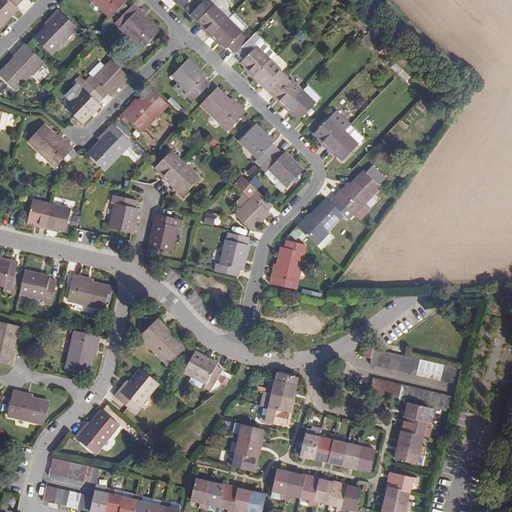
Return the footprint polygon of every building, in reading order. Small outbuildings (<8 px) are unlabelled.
[(16,7),(21,1),(19,0),(0,0),(0,26),(1,27),(18,9),(16,7)] [(94,0),(111,15),(124,0),(94,0)] [(173,0),(163,0),(170,9),(176,4),(173,0)] [(211,33),(229,14),(215,1),(200,18),(204,22),(209,27),(207,29),(211,33)] [(139,7),(134,3),(116,22),(144,47),(159,31),(145,17),(137,10),(139,7)] [(77,25),(58,7),(52,13),(55,16),(48,25),(34,39),(50,53),(77,25)] [(148,15),(139,7),(137,10),(145,17),(148,15)] [(55,16),(52,13),(44,21),(48,25),(55,16)] [(244,29),(229,14),(211,33),(217,38),(219,36),(224,41),(229,45),(244,29)] [(370,34),(363,39),(370,49),(377,43),(370,34)] [(45,62),(24,42),(15,52),(18,55),(15,59),(0,74),(0,75),(14,89),(30,73),(32,75),(45,62)] [(257,72),(272,55),(258,42),(242,58),(247,62),(253,68),(251,70),(255,74),(257,72)] [(272,55),(257,72),(267,82),(265,84),(270,89),(284,75),(278,70),(283,66),(272,55)] [(205,74),(188,57),(172,73),(189,91),(187,94),(192,99),(209,82),(203,77),(205,74)] [(86,80),(103,97),(108,92),(110,94),(128,75),(112,59),(106,65),(94,78),(91,74),(86,80)] [(106,65),(100,59),(88,71),(91,74),(94,78),(106,65)] [(267,82),(257,72),(255,74),(265,84),(267,82)] [(278,92),(288,101),(303,85),(293,76),(289,80),(284,75),(270,89),(276,95),(278,92)] [(98,103),(103,97),(86,80),(80,86),(84,89),(66,107),(82,123),(100,104),(98,103)] [(310,81),(305,87),(317,98),(322,93),(310,81)] [(305,87),(303,85),(288,101),(286,104),(291,109),(293,107),(299,112),(303,116),(318,100),(317,98),(305,87)] [(231,99),(217,86),(201,102),(229,129),(247,111),(241,105),(239,108),(231,99)] [(169,104),(153,89),(140,103),(131,111),(128,108),(122,113),(142,131),(169,104)] [(288,101),(278,92),(276,95),(286,104),(288,101)] [(241,105),(233,97),(231,99),(239,108),(241,105)] [(140,103),(136,99),(128,108),(131,111),(140,103)] [(324,140),(328,145),(346,126),(352,120),(352,119),(338,106),(316,129),(321,133),(326,138),(324,140)] [(352,120),(346,126),(359,139),(365,133),(352,120)] [(57,137),(43,123),(28,140),(56,166),(74,147),(68,141),(65,144),(57,137)] [(132,141),(113,123),(107,128),(111,132),(102,140),(88,154),(104,170),(132,141)] [(254,160),(260,166),(277,148),(271,143),(273,141),(255,123),(239,139),(257,157),(254,160)] [(359,139),(346,126),(328,145),(333,150),(336,147),(340,152),(344,155),(360,139),(359,139)] [(111,132),(107,128),(99,137),(102,140),(111,132)] [(68,141),(60,134),(57,137),(65,144),(68,141)] [(277,148),(260,166),(266,171),(269,168),(278,177),(287,186),(303,170),(284,152),(282,154),(277,148)] [(162,177),(167,182),(186,163),(170,149),(155,165),(161,170),(165,174),(162,177)] [(186,163),(167,182),(173,187),(176,185),(180,189),(185,194),(200,177),(186,163)] [(378,189),(363,175),(353,185),(345,193),(341,190),(336,196),(354,214),(378,189)] [(287,186),(278,177),(273,183),(282,191),(287,186)] [(353,185),(349,182),(341,190),(345,193),(353,185)] [(273,205),(256,187),(250,193),(252,196),(234,215),(251,231),(269,212),(268,210),(273,205)] [(136,198),(113,194),(111,202),(116,203),(111,226),(133,231),(138,207),(135,206),(136,198)] [(344,214),(328,199),(311,216),(308,219),(306,217),(297,226),(317,245),(329,232),(327,231),(344,214)] [(39,229),(46,230),(52,204),(32,200),(28,221),(34,222),(40,224),(39,229)] [(52,204),(46,230),(53,232),(54,227),(59,228),(67,230),(71,208),(52,204)] [(184,219),(158,213),(157,220),(154,220),(148,245),(171,250),(177,225),(183,226),(184,219)] [(207,213),(205,223),(215,225),(217,215),(207,213)] [(227,239),(226,238),(221,263),(216,263),(214,270),(237,275),(239,268),(242,269),(248,243),(247,243),(248,236),(229,231),(227,239)] [(329,232),(317,245),(321,249),(333,237),(329,232)] [(307,242),(289,237),(287,246),(284,246),(280,264),(277,276),(273,275),(271,282),(296,287),(307,242)] [(0,259),(0,283),(12,286),(18,260),(10,259),(9,262),(0,259)] [(48,276),(23,270),(17,292),(43,298),(42,302),(49,304),(55,280),(48,278),(48,276)] [(80,275),(72,273),(66,298),(104,307),(109,286),(90,281),(79,279),(80,275)] [(165,326),(157,317),(138,335),(151,349),(152,348),(168,364),(183,350),(166,332),(163,328),(165,326)] [(17,324),(0,320),(0,362),(11,365),(14,352),(10,352),(11,348),(17,324)] [(92,333),(67,328),(59,366),(80,370),(84,351),(86,339),(91,340),(92,333)] [(403,356),(404,356),(406,349),(393,346),(391,353),(392,353),(397,354),(403,356)] [(370,363),(375,365),(379,350),(373,349),(370,363)] [(386,352),(379,350),(375,365),(382,366),(386,352)] [(218,363),(195,351),(184,370),(194,376),(206,382),(207,383),(205,386),(212,390),(223,370),(216,366),(218,363)] [(388,368),(392,353),(391,353),(386,352),(382,366),(388,368)] [(397,354),(392,353),(388,368),(394,369),(397,354)] [(397,354),(394,369),(400,370),(403,356),(397,354)] [(409,357),(404,356),(403,356),(400,370),(406,372),(409,357)] [(417,374),(421,360),(415,358),(412,373),(417,374)] [(421,360),(417,374),(423,376),(426,361),(421,360)] [(432,362),(426,361),(423,376),(428,377),(432,362)] [(432,362),(428,377),(435,378),(438,364),(432,362)] [(438,364),(435,378),(441,380),(445,365),(438,364)] [(441,380),(447,381),(450,366),(445,365),(441,380)] [(447,381),(452,382),(456,368),(450,366),(447,381)] [(157,381),(140,367),(129,381),(121,391),(117,388),(113,394),(133,411),(157,381)] [(456,368),(452,382),(458,384),(462,369),(456,368)] [(277,372),(275,378),(295,383),(297,376),(277,372)] [(206,382),(194,376),(190,381),(202,388),(206,382)] [(369,393),(376,394),(380,379),(373,377),(369,393)] [(129,381),(125,378),(117,388),(121,391),(129,381)] [(267,387),(266,391),(292,397),(295,383),(275,378),(273,388),(267,387)] [(385,380),(380,379),(376,394),(381,396),(385,380)] [(387,397),(392,381),(385,380),(381,396),(387,397)] [(387,397),(393,398),(397,383),(392,381),(387,397)] [(393,398),(398,399),(403,384),(397,383),(393,398)] [(401,400),(405,401),(408,385),(403,384),(398,399),(401,400)] [(405,401),(411,402),(414,387),(408,385),(405,401)] [(420,388),(414,387),(411,402),(416,404),(420,388)] [(426,389),(420,388),(416,404),(422,405),(426,389)] [(422,405),(428,406),(432,391),(426,389),(422,405)] [(20,392),(12,390),(6,415),(44,423),(49,402),(31,398),(20,395),(20,392)] [(269,407),(289,412),(292,397),(266,391),(265,397),(266,397),(271,398),(269,407)] [(432,407),(434,408),(438,392),(432,391),(428,406),(432,407)] [(440,409),(444,393),(438,392),(434,408),(440,409)] [(444,393),(440,409),(446,410),(450,395),(444,393)] [(455,396),(450,395),(446,410),(452,412),(455,396)] [(429,416),(432,407),(428,406),(422,405),(416,404),(411,402),(407,416),(434,422),(435,417),(429,416)] [(289,412),(269,407),(267,415),(261,414),(260,419),(285,425),(289,412)] [(118,423),(100,408),(88,423),(81,432),(78,430),(73,436),(93,453),(118,423)] [(404,430),(425,435),(427,426),(433,427),(434,422),(407,416),(404,430)] [(88,423),(85,421),(78,430),(81,432),(88,423)] [(232,437),(257,442),(260,429),(241,424),(239,433),(233,431),(232,437)] [(298,454),(313,457),(318,436),(309,434),(310,428),(305,427),(298,454)] [(143,434),(152,441),(157,438),(147,429),(143,434)] [(330,432),(319,429),(318,436),(329,439),(330,433),(330,432)] [(425,435),(404,430),(400,444),(427,451),(428,447),(422,445),(425,435)] [(328,461),(335,434),(330,433),(329,439),(318,436),(313,457),(328,461)] [(147,445),(152,441),(143,434),(139,438),(147,445)] [(342,464),(347,443),(339,441),(340,436),(335,434),(328,461),(342,464)] [(254,457),(257,442),(232,437),(231,440),(237,442),(234,452),(254,457)] [(231,440),(228,451),(234,452),(237,442),(231,440)] [(342,464),(356,468),(363,441),(358,440),(357,445),(347,443),(342,464)] [(363,441),(356,468),(371,471),(375,450),(366,448),(367,442),(363,441)] [(426,456),(427,451),(400,444),(397,458),(418,464),(420,455),(426,456)] [(251,470),(254,457),(234,452),(232,461),(227,459),(225,464),(251,470)] [(63,459),(57,458),(54,470),(60,472),(63,459)] [(63,459),(60,472),(66,473),(69,461),(63,459)] [(76,462),(69,461),(66,473),(73,474),(76,462)] [(81,464),(76,462),(73,474),(79,476),(81,464)] [(85,477),(88,465),(81,464),(79,476),(85,477)] [(91,479),(94,467),(88,465),(85,477),(91,479)] [(100,468),(94,467),(91,479),(97,480),(100,468)] [(279,499),(284,500),(290,474),(276,471),(271,491),(280,494),(279,499)] [(393,472),(389,486),(410,491),(412,481),(417,482),(418,477),(393,472)] [(290,474),(284,500),(290,501),(291,496),(299,498),(304,477),(290,474)] [(304,477),(299,498),(307,500),(306,505),(311,506),(318,481),(304,477)] [(203,507),(209,482),(195,479),(190,499),(199,502),(198,506),(203,507)] [(332,484),(318,481),(311,506),(316,507),(317,502),(326,504),(332,484)] [(210,504),(217,505),(222,485),(209,482),(203,507),(208,508),(210,504)] [(339,511),(346,487),(332,484),(326,504),(336,507),(334,511),(336,511),(339,511)] [(231,511),(237,488),(222,485),(217,505),(227,508),(225,511),(231,511)] [(386,500),(412,506),(413,502),(407,500),(410,491),(389,486),(386,500)] [(346,487),(339,511),(345,511),(346,509),(354,511),(359,490),(346,487)] [(89,511),(103,511),(109,489),(105,488),(104,493),(94,491),(93,496),(92,500),(89,511)] [(237,488),(231,511),(236,511),(237,510),(246,511),(251,491),(237,488)] [(109,489),(103,511),(118,511),(122,497),(113,495),(114,490),(109,489)] [(47,502),(53,503),(55,491),(49,490),(47,502)] [(57,504),(59,505),(62,492),(55,491),(53,503),(57,504)] [(251,491),(246,511),(260,511),(265,494),(251,491)] [(62,492),(59,505),(65,506),(68,494),(62,492)] [(74,495),(68,494),(65,506),(72,508),(74,495)] [(122,497),(118,511),(133,511),(137,495),(132,494),(132,499),(122,497)] [(74,495),(72,508),(78,509),(81,497),(74,495)] [(142,496),(137,495),(133,511),(148,511),(150,503),(140,501),(142,496)] [(87,498),(81,497),(78,509),(84,511),(87,498)] [(92,500),(87,498),(84,511),(89,511),(92,500)] [(412,506),(386,500),(382,511),(404,511),(405,509),(411,510),(412,506)] [(148,511),(163,511),(165,502),(161,501),(160,506),(150,503),(148,511)] [(165,502),(163,511),(177,511),(178,510),(169,508),(171,503),(165,502)]
